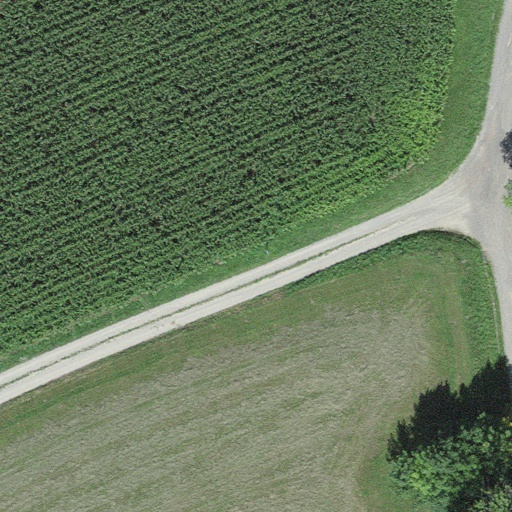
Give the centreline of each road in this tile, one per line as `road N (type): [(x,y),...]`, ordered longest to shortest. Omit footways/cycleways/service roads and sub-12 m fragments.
road 1 (track): [(0,393),(83,351),(440,206),(499,195)]
road 2 (unclassified): [(511,282),(499,195),(511,45)]
